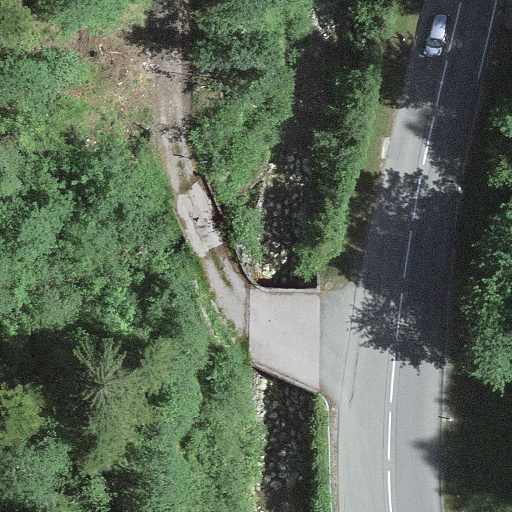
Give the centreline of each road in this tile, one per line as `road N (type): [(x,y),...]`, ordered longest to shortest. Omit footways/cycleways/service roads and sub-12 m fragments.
road 1 (tertiary): [(462,0),(411,230),(391,400),(391,511)]
road 2 (track): [(396,348),(319,340),(251,320),(239,308),(184,186),(172,91),(178,0)]
